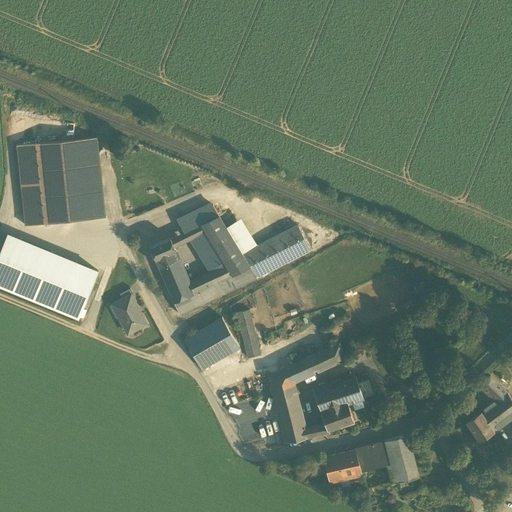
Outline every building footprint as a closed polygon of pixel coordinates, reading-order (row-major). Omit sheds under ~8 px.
[(82,138),(90,219),(106,217),(98,137),(82,138)] [(82,138),(41,143),(50,223),(90,219),(82,138)] [(26,225),(50,223),(41,143),(17,145),(26,225)] [(201,224),(219,215),(213,205),(178,222),(184,232),(185,232),(190,240),(210,272),(217,269),(218,266),(224,262),(201,224)] [(201,224),(224,262),(233,275),(250,267),(242,253),(225,226),(219,215),(201,224)] [(225,226),(242,253),(254,247),(237,219),(225,226)] [(298,225),(254,247),(242,253),(250,267),(257,278),(311,251),(298,225)] [(184,232),(177,236),(182,244),(190,240),(185,232),(184,232)] [(98,270),(9,233),(0,253),(0,284),(79,317),(79,316),(83,318),(86,310),(83,308),(98,270)] [(181,244),(182,244),(177,236),(171,239),(176,249),(182,246),(181,244)] [(150,247),(161,272),(182,263),(176,249),(171,239),(171,238),(150,247)] [(161,272),(174,302),(207,288),(212,299),(257,278),(250,267),(233,275),(224,262),(218,266),(217,269),(210,272),(190,282),(182,263),(161,272)] [(120,294),(122,299),(131,294),(133,293),(130,288),(120,294)] [(179,315),(212,299),(207,288),(174,302),(179,315)] [(120,318),(128,334),(147,324),(141,312),(139,313),(138,310),(139,310),(131,294),(122,299),(115,303),(123,317),(120,318)] [(112,304),(120,318),(123,317),(115,303),(112,304)] [(236,313),(247,358),(261,355),(250,310),(236,313)] [(184,340),(202,369),(239,347),(222,317),(184,340)] [(268,376),(268,377),(274,400),(298,394),(294,380),(345,357),(339,344),(268,376)] [(480,386),(495,400),(507,392),(505,391),(505,390),(503,388),(490,376),(480,386)] [(358,383),(356,377),(314,391),(322,412),(348,403),(348,404),(364,399),(363,398),(358,383)] [(358,383),(363,398),(374,394),(369,379),(358,383)] [(511,400),(507,392),(495,400),(481,411),(466,421),(480,441),(495,431),(511,417),(511,400)] [(284,443),(303,439),(302,429),(306,428),(298,394),(274,400),(284,443)] [(326,424),(328,431),(329,430),(354,422),(348,404),(348,403),(322,412),(326,424)] [(326,424),(321,425),(324,434),(330,433),(329,430),(328,431),(326,424)] [(316,436),(324,434),(321,425),(314,426),(316,436)] [(303,439),(316,436),(314,426),(306,428),(302,429),(303,439)] [(390,475),(392,483),(399,481),(419,476),(408,434),(385,440),(380,442),(387,465),(389,475),(390,475)] [(355,448),(356,450),(362,472),(387,465),(380,442),(355,448)] [(352,470),(354,477),(363,475),(362,472),(356,450),(341,453),(346,471),(352,470)] [(324,458),(330,483),(354,477),(352,470),(346,471),(341,453),(324,458)]
